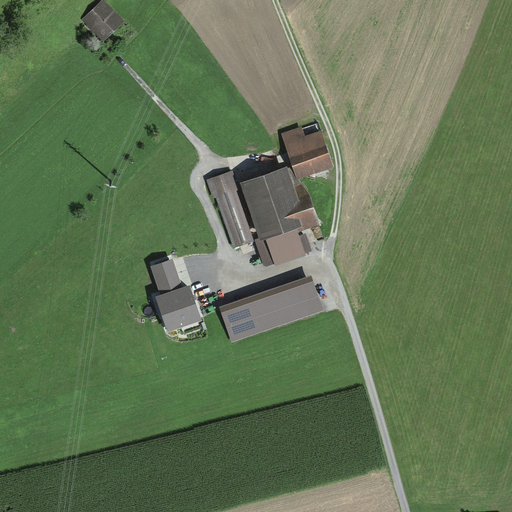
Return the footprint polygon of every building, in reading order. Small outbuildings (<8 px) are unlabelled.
[(86,19),(104,37),(120,22),(103,3),(86,19)] [(285,136),(298,176),(330,165),(317,125),(285,136)] [(187,191),(168,169),(146,187),(166,211),(162,214),(177,233),(198,216),(181,196),(187,191)] [(232,173),(211,180),(234,246),(259,237),(268,263),(302,251),(295,231),(318,223),(308,194),(302,185),(291,189),(284,169),(236,186),(232,173)] [(162,296),(158,298),(169,329),(200,319),(189,287),(182,290),(172,261),(152,268),(162,296)] [(310,278),(222,309),(232,340),(321,309),(310,278)]
